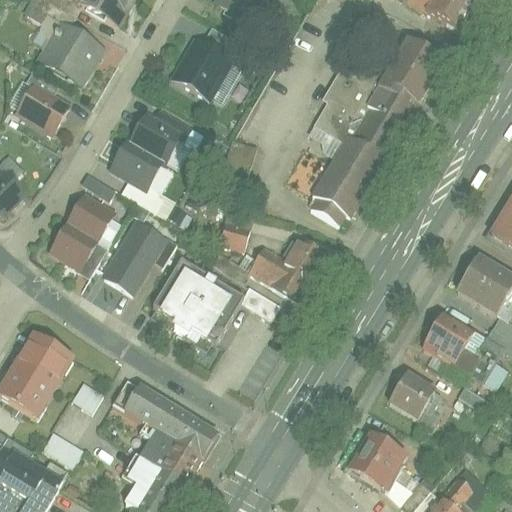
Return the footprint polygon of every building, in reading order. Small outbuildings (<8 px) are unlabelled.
[(136,0),(83,0),(79,10),(121,31),(136,0)] [(283,0),(219,0),(214,9),(263,37),(283,0)] [(393,0),(463,40),(487,0),(486,0),(393,0)] [(102,51),(58,29),(37,73),(81,95),(102,51)] [(231,63),(194,43),(170,86),(207,106),(231,63)] [(354,228),(445,68),(406,46),(377,96),(341,75),(323,107),(328,110),(315,133),(342,148),(311,203),(354,228)] [(33,91),(15,122),(54,144),(72,113),(33,91)] [(182,138),(146,117),(111,178),(146,198),(182,138)] [(238,200),(251,151),(229,145),(216,194),(238,200)] [(0,221),(2,224),(28,200),(9,181),(0,188),(0,221)] [(511,195),(484,240),(511,257),(511,195)] [(116,219),(84,201),(49,260),(80,279),(116,219)] [(240,258),(251,224),(223,215),(212,249),(240,258)] [(134,227),(101,283),(133,302),(166,246),(134,227)] [(301,309),(327,262),(295,244),(283,265),(264,254),(249,280),(301,309)] [(511,298),(511,285),(473,262),(451,298),(496,325),(511,298)] [(208,358),(242,306),(183,268),(149,321),(208,358)] [(505,353),(444,318),(422,355),(483,390),(505,353)] [(72,365),(33,342),(0,398),(0,406),(36,427),(72,365)] [(415,431),(435,399),(403,378),(382,410),(415,431)] [(92,419),(103,400),(79,387),(68,406),(92,419)] [(176,511),(220,440),(138,392),(122,418),(156,438),(127,487),(145,498),(136,511),(176,511)] [(460,393),(455,405),(475,414),(481,402),(460,393)] [(474,418),(493,431),(502,417),(484,404),(474,418)] [(38,455),(70,475),(82,456),(50,436),(38,455)] [(411,464),(372,441),(348,480),(387,503),(411,464)] [(0,511),(48,511),(65,486),(0,446),(0,511)] [(459,487),(435,511),(468,511),(477,504),(459,487)]
